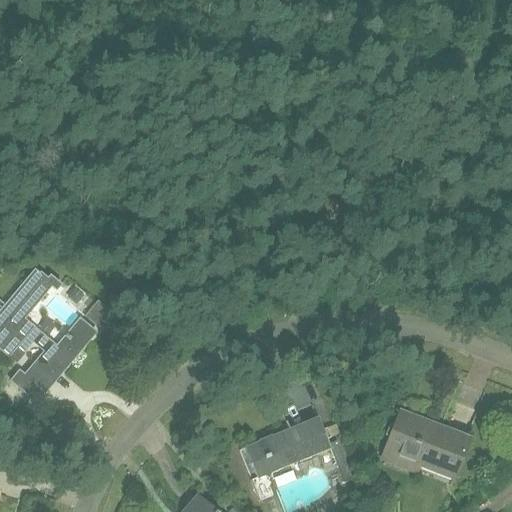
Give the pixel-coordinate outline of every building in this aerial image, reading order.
[(39,274),(34,270),(0,311),(0,351),(16,365),(24,355),(23,354),(32,343),(44,353),(41,356),(63,374),(97,333),(79,319),(56,347),(23,321),(51,288),(57,292),(62,286),(50,277),(48,279),(40,273),(39,274)] [(56,383),(34,365),(25,376),(19,371),(10,382),(28,397),(36,386),(47,394),(56,383)] [(456,478),(470,443),(402,415),(383,461),(418,475),(422,464),(456,478)] [(330,446),(320,420),(247,449),(259,479),(332,451),(339,469),(344,482),(353,479),(338,443),(330,446)] [(216,511),(200,498),(188,511),(216,511)]
